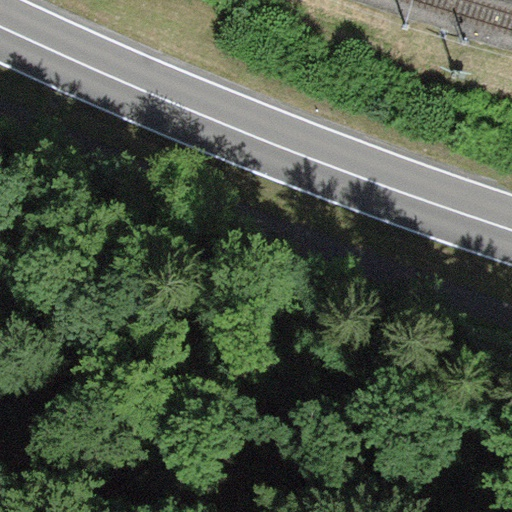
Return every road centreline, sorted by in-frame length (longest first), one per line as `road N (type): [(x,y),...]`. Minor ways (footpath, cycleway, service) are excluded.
road 1 (primary): [(511,238),(409,206),(0,35)]
road 2 (track): [(0,456),(313,511)]
